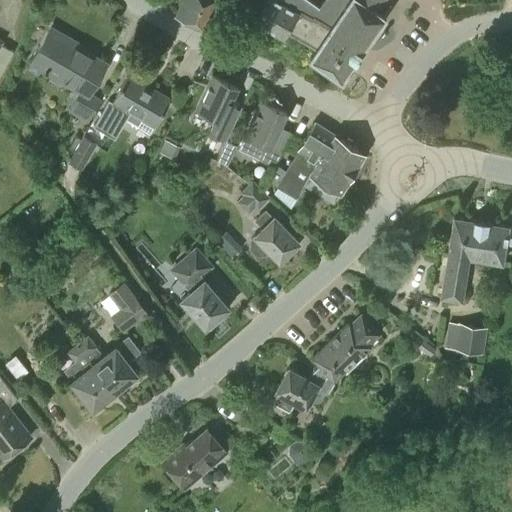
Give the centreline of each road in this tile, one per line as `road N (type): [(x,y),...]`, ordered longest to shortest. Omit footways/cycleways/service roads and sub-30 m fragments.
road 1 (tertiary): [(56,511),(106,448),(221,365),(343,257),(377,216)]
road 2 (tertiary): [(379,126),(132,0)]
road 3 (residential): [(511,18),(458,34),(433,53),(379,126)]
